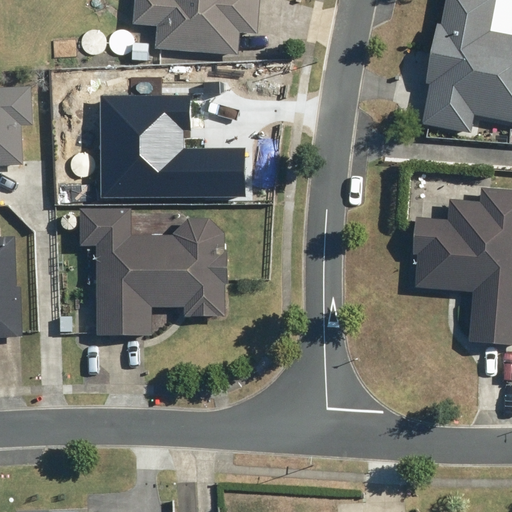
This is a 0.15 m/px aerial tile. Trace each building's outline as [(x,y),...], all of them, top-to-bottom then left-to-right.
[(138,0),(136,26),(162,28),(160,50),(240,56),(242,33),(260,35),(261,12),(262,0),(138,0)] [(496,0),(448,0),(444,25),(439,24),(428,85),(434,82),(432,97),(428,126),(478,133),(480,118),(511,122),(511,36),(490,33),(496,0)] [(139,45),(136,45),(135,62),(151,63),(152,46),(139,45)] [(0,169),(26,169),(26,134),(41,134),(41,84),(0,83),(0,169)] [(191,128),(191,96),(102,96),(102,196),(246,196),(246,146),(183,146),(183,128),(191,128)] [(473,337),(511,339),(511,191),(484,189),(483,202),(453,200),(451,221),(420,218),(418,250),(424,250),(421,283),(477,287),(473,337)] [(96,245),(96,334),(158,336),(158,307),(190,307),(190,316),(232,316),(232,285),(235,285),(235,251),(232,251),(232,235),(217,219),(194,219),(180,233),(180,236),(131,235),(132,208),(80,208),(80,245),(96,245)] [(0,337),(29,336),(27,286),(24,286),(22,236),(0,236),(0,337)] [(64,317),(65,331),(78,331),(77,316),(64,317)]
